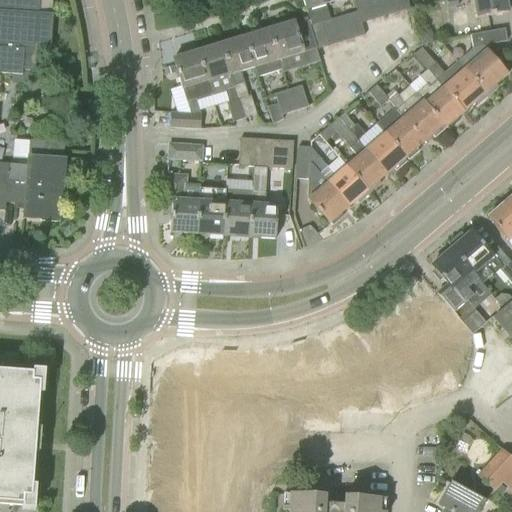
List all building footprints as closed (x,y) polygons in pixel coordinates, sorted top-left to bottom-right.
[(0,0),(0,74),(22,76),(22,70),(23,58),(34,59),(36,38),(44,39),(45,25),(37,24),(39,0),(0,0)] [(302,0),(310,21),(308,22),(310,27),(322,23),(330,20),(325,5),(341,0),(302,0)] [(357,13),(361,24),(373,20),(367,0),(355,0),(354,0),(357,13)] [(380,0),(367,0),(373,20),(385,17),(380,0)] [(393,0),(380,0),(385,17),(397,13),(393,0)] [(393,0),(397,13),(409,10),(407,0),(393,0)] [(448,9),(458,7),(457,0),(446,0),(448,9)] [(473,0),(477,19),(508,13),(505,0),(473,0)] [(357,13),(346,16),(353,40),(365,36),(361,24),(357,13)] [(346,16),(334,19),(341,43),(353,40),(346,16)] [(294,71),(290,59),(316,51),(316,50),(317,49),(310,27),(308,22),(306,23),(305,19),(293,23),(268,31),(281,71),(282,70),(283,74),(294,71)] [(334,19),(330,20),(322,23),(330,47),(341,43),(334,19)] [(322,23),(310,27),(317,49),(318,51),(330,47),(322,23)] [(432,42),(431,30),(420,32),(422,43),(432,42)] [(507,42),(504,30),(470,36),(473,51),(458,63),(487,97),(498,88),(496,86),(507,76),(486,52),(485,46),(507,42)] [(255,68),(258,78),(281,71),(268,31),(245,38),(255,68)] [(241,72),(255,68),(245,38),(221,45),(244,119),(257,115),(251,96),(248,97),(241,72)] [(211,95),(225,90),(229,103),(227,103),(233,123),(244,119),(221,45),(197,52),(211,95)] [(173,60),(190,115),(171,113),(170,129),(200,129),(201,116),(196,100),(211,95),(197,52),(173,60)] [(444,74),(435,64),(428,71),(427,71),(463,114),(475,104),(477,106),(487,97),(458,63),(444,74)] [(176,74),(174,67),(163,70),(165,77),(176,74)] [(457,119),(463,114),(427,71),(420,77),(427,85),(416,94),(446,129),(447,128),(449,130),(459,122),(457,119)] [(294,112),(308,108),(302,87),(287,91),(294,112)] [(369,93),(381,107),(388,101),(389,100),(377,87),(369,93)] [(432,136),(434,139),(446,129),(416,94),(409,87),(399,97),(396,94),(389,100),(388,101),(397,111),(403,118),(404,118),(425,142),(432,136)] [(275,96),(278,105),(281,116),(294,112),(287,91),(275,96)] [(283,120),(281,116),(278,105),(267,108),(273,125),(283,120)] [(385,134),(405,159),(407,158),(408,160),(419,152),(417,149),(425,142),(404,118),(403,118),(385,134)] [(338,120),(329,126),(335,133),(337,133),(357,158),(347,167),(346,167),(369,194),(380,184),(378,182),(386,176),(365,151),(348,132),(338,120)] [(365,135),(357,125),(355,127),(348,132),(357,142),(365,135)] [(405,159),(385,134),(365,151),(386,176),(394,169),(396,171),(406,163),(404,160),(405,159)] [(268,155),(268,141),(239,139),(238,153),(268,155)] [(25,205),(24,219),(59,222),(65,144),(31,141),(31,143),(14,142),(13,159),(29,160),(29,167),(9,166),(0,165),(0,210),(4,211),(5,203),(25,205)] [(268,141),(268,155),(267,169),(292,170),(293,142),(268,141)] [(168,160),(201,162),(201,147),(169,145),(168,160)] [(308,200),(329,225),(331,223),(333,226),(342,217),(340,215),(348,209),(310,165),(311,149),(298,148),(296,180),(308,181),(308,200)] [(310,165),(348,209),(356,202),(358,204),(369,194),(346,167),(347,167),(339,158),(327,168),(311,149),(310,165)] [(238,153),(238,166),(238,167),(267,169),(268,155),(238,153)] [(200,186),(184,185),(185,178),(167,177),(165,209),(172,210),(170,234),(197,235),(201,189),(200,189),(200,186)] [(227,181),(226,190),(252,191),(252,181),(227,181)] [(226,191),(201,189),(197,235),(222,237),(226,191)] [(249,238),(252,193),(226,191),(222,237),(249,238)] [(249,238),(275,240),(277,207),(265,206),(266,193),(252,193),(249,238)] [(487,219),(511,247),(511,260),(510,262),(511,264),(511,206),(507,201),(498,210),(497,208),(489,215),(490,216),(487,219)] [(471,275),(482,266),(485,269),(487,268),(493,276),(500,271),(511,285),(511,264),(510,262),(510,263),(497,248),(489,254),(471,233),(460,242),(457,239),(450,246),(452,249),(450,250),(471,275)] [(442,279),(446,284),(448,286),(437,295),(472,336),(486,324),(466,301),(472,296),(466,289),(476,281),(471,275),(450,250),(431,267),(435,271),(432,274),(439,282),(442,279)] [(495,300),(502,309),(511,301),(507,296),(500,295),(495,300)] [(511,302),(511,301),(502,309),(504,310),(501,313),(500,311),(495,315),(496,317),(493,319),(511,341),(511,302)] [(227,366),(169,364),(163,511),(213,511),(218,400),(365,406),(367,360),(227,354),(227,366)] [(37,420),(40,384),(40,383),(32,383),(33,375),(0,372),(0,504),(23,506),(24,499),(31,499),(34,463),(26,462),(29,420),(37,420)] [(511,491),(511,459),(502,451),(478,477),(494,493),(502,484),(511,492),(511,491)] [(450,484),(438,506),(444,509),(442,511),(479,511),(484,503),(450,484)] [(385,511),(386,500),(345,498),(344,498),(344,507),(324,506),(325,497),(283,494),(282,511),(385,511)]
